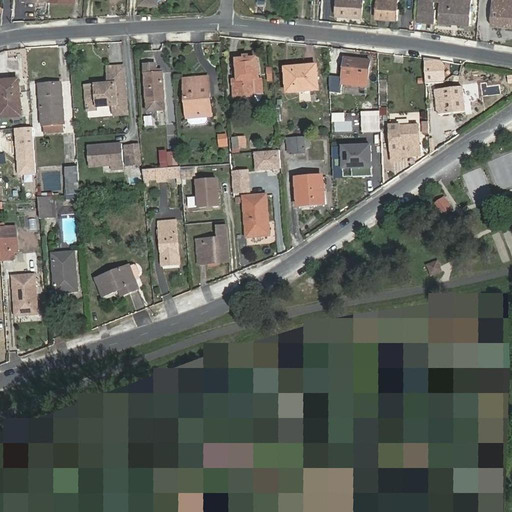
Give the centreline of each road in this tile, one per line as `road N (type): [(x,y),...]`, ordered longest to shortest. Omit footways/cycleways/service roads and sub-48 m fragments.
road 1 (tertiary): [(511,110),(256,288),(0,382)]
road 2 (residential): [(511,59),(225,25)]
road 3 (residential): [(225,25),(0,40)]
